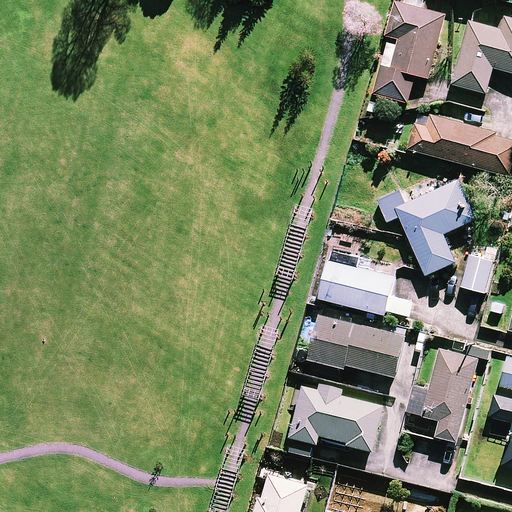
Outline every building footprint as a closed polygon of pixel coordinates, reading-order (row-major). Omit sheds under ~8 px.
[(448,18),(397,5),(388,37),(392,38),(377,97),(411,106),(418,79),(432,82),(448,18)] [(511,21),(508,21),(505,34),(473,25),(456,88),(490,97),(496,71),(511,75),(511,21)] [(496,134),(434,118),(431,131),(419,128),(413,154),(511,178),(511,142),(495,138),(496,134)] [(480,223),(462,183),(408,207),(403,194),(381,203),(391,225),(403,219),(430,279),(460,266),(447,238),(480,223)] [(496,265),(472,259),(464,290),(489,296),(496,265)] [(394,299),(399,280),(333,264),(324,302),(389,318),(391,314),(413,320),(417,305),(394,299)] [(410,341),(324,318),(312,363),(347,372),(348,368),(400,381),(410,341)] [(482,363),(444,354),(434,394),(418,390),(408,432),(440,440),(462,446),(482,363)] [(353,405),(354,402),(296,387),(290,409),(299,411),(291,444),(293,445),(290,455),(311,461),(313,450),(318,451),(321,443),(374,456),(385,413),(353,405)] [(511,400),(496,396),(490,419),(511,424),(511,452),(508,469),(511,470),(511,400)] [(303,511),(309,493),(268,480),(258,511),(303,511)]
